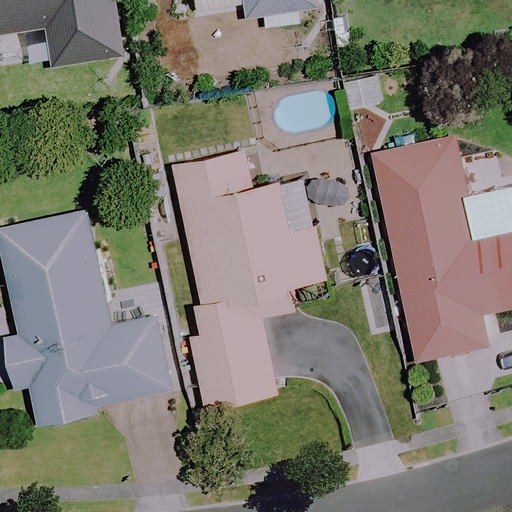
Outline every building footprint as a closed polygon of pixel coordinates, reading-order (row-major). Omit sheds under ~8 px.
[(0,0),(0,36),(10,35),(16,73),(60,66),(125,57),(116,0),(0,0)] [(188,0),(192,24),(254,16),(319,7),(318,0),(188,0)] [(511,222),(483,229),(464,136),(381,153),(424,359),(493,344),(486,308),(511,302),(511,222)] [(257,186),(249,146),(180,159),(213,331),(199,334),(213,406),(283,392),(268,315),(299,309),(295,284),(331,277),(321,226),(297,231),(287,180),(257,186)] [(118,321),(93,210),(4,229),(24,320),(9,323),(23,385),(36,382),(45,423),(100,411),(99,405),(181,387),(164,311),(118,321)]
